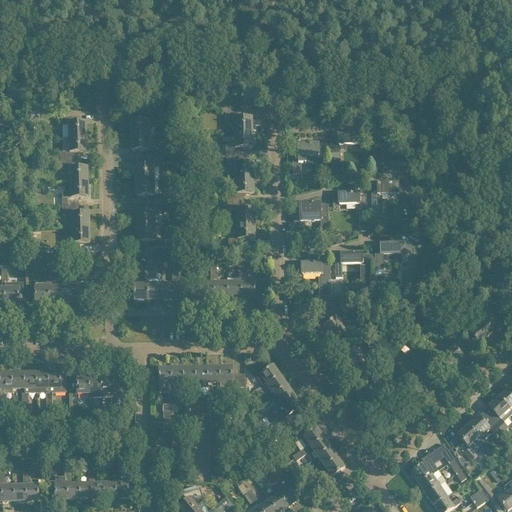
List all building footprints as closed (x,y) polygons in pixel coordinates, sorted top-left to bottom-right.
[(39,112),(29,112),(29,121),(40,121),(39,112)] [(242,114),(226,114),(226,120),(235,121),(236,135),(252,134),(251,120),(252,120),(242,120),(242,114)] [(142,122),(131,123),(132,123),(132,129),(132,137),(150,137),(150,124),(158,122),(157,116),(141,116),(142,122)] [(76,124),(76,118),(60,119),(60,125),(69,125),(70,139),(86,139),(85,124),(86,124),(76,124)] [(252,149),(252,134),(236,135),(236,149),(227,149),(227,156),(243,155),(243,149),(253,149),(252,149)] [(332,140),(330,141),(330,155),(330,156),(330,163),(335,163),(335,164),(331,165),(332,180),(342,180),(341,164),(338,164),(338,163),(341,163),(340,155),(339,155),(338,148),(338,147),(338,146),(338,145),(349,145),(359,144),(359,145),(360,145),(359,135),(338,136),(338,137),(332,137),(332,140)] [(132,152),(146,152),(146,158),(163,157),(163,151),(154,151),(150,150),(150,137),(132,137),(133,146),(133,152),(132,152)] [(86,153),(86,139),(70,139),(70,153),(61,154),(61,160),(67,160),(77,159),(77,154),(87,153),(86,153)] [(306,156),(319,155),(319,145),(298,146),(298,148),(292,148),(293,180),(302,180),(301,164),(306,164),(306,156)] [(370,172),(375,171),(386,168),(382,151),(372,153),(374,163),(370,164),(369,167),(370,172)] [(243,160),(227,160),(227,166),(236,167),(236,180),(253,180),(253,172),(253,166),(254,166),(254,165),(243,165),(243,160)] [(147,168),(136,168),(136,169),(137,169),(137,175),(138,183),(154,183),(154,182),(159,182),(159,168),(163,168),(163,162),(147,162),(147,168)] [(77,170),(77,164),(61,164),(62,171),(71,170),(71,185),(87,184),(87,170),(88,170),(88,169),(77,170)] [(253,194),(253,180),(236,180),(237,194),(228,195),(228,201),(234,201),(244,201),(244,195),(254,195),(254,194),(253,194)] [(138,197),(137,197),(137,198),(148,197),(148,203),(164,203),(164,198),(155,197),(154,183),(138,183),(138,191),(138,197)] [(88,198),(87,184),(71,185),(67,184),(67,186),(65,186),(65,193),(62,193),(62,200),(62,206),(79,205),(78,199),(89,199),(89,198),(88,198)] [(399,185),(372,186),(372,217),(382,216),(382,195),(398,194),(398,195),(399,195),(399,185)] [(339,197),(333,197),(333,207),(333,208),(339,208),(339,206),(357,205),(357,215),(360,215),(367,215),(367,195),(360,195),(339,195),(339,197)] [(244,211),(244,205),(228,206),(228,212),(237,212),(237,226),(254,225),(254,211),(255,211),(244,211)] [(300,205),(293,205),(294,224),(301,223),(301,225),(321,224),(321,237),(321,245),(321,246),(329,246),(329,231),(329,215),(328,206),(321,206),(321,205),(300,205)] [(138,214),(137,214),(138,214),(139,228),(155,228),(155,215),(165,214),(164,207),(148,208),(148,213),(138,214)] [(409,207),(400,209),(403,221),(412,219),(409,207)] [(79,209),(63,210),(63,216),(72,216),(73,230),(89,230),(88,215),(89,215),(79,215),(79,209)] [(254,240),(254,225),(237,226),(238,240),(228,240),(229,247),(235,247),(245,246),(245,241),(255,240),(254,240)] [(139,243),(138,243),(149,243),(149,249),(165,248),(165,242),(155,241),(155,228),(139,228),(139,243)] [(89,244),(89,230),(73,230),(73,244),(64,245),(64,251),(80,250),(80,245),(90,244),(89,244)] [(400,245),(375,246),(375,256),(375,262),(375,271),(384,271),(383,256),(402,255),(402,263),(408,263),(408,265),(415,265),(417,265),(416,253),(416,248),(414,248),(414,243),(400,243),(400,245)] [(341,257),(335,257),(336,266),(336,267),(336,273),(336,280),(342,279),(342,266),(361,265),(361,268),(362,291),(365,291),(365,294),(371,293),(371,291),(371,290),(371,268),(371,266),(371,265),(371,262),(370,256),(362,256),(362,255),(341,255),(341,257)] [(76,265),(88,264),(88,256),(76,257),(76,265)] [(302,267),(296,267),(296,278),(302,277),(302,276),(320,275),(322,275),(323,275),(323,279),(320,279),(320,303),(325,303),(330,303),(331,303),(331,276),(330,273),(330,267),(330,266),(323,266),(323,264),(301,265),(302,267)] [(424,264),(416,266),(419,278),(427,276),(424,264)] [(238,279),(228,279),(228,284),(228,299),(242,298),(241,284),(241,280),(239,280),(238,279)] [(241,280),(241,284),(242,298),(255,298),(255,299),(256,299),(255,284),(255,279),(254,279),(254,280),(244,280),(241,280)] [(74,282),(63,283),(63,289),(63,303),(77,303),(77,288),(76,284),(74,284),(74,282)] [(215,299),(228,299),(228,284),(214,285),(215,299)] [(8,285),(4,286),(5,291),(5,304),(19,304),(19,305),(19,295),(23,295),(23,285),(8,285)] [(46,285),(35,285),(35,289),(35,295),(36,305),(36,304),(50,303),(49,289),(49,285),(46,285)] [(180,285),(176,286),(176,300),(189,300),(190,301),(190,285),(180,285)] [(201,300),(201,299),(215,299),(214,285),(200,285),(201,300)] [(135,302),(135,301),(149,301),(148,286),(134,287),(135,302)] [(149,301),(162,300),(162,286),(148,286),(149,301)] [(162,300),(176,300),(175,286),(162,286),(162,300)] [(90,288),(77,288),(77,303),(90,302),(90,303),(91,303),(91,288),(90,288)] [(63,289),(49,289),(50,303),(63,303),(63,289)] [(334,307),(347,304),(345,297),(332,301),(334,307)] [(483,322),(488,318),(480,308),(476,311),(483,322)] [(336,342),(344,336),(346,335),(341,328),(336,320),(325,327),(336,342)] [(480,344),(493,333),(485,323),(471,335),(480,344)] [(351,338),(363,329),(359,324),(348,333),(351,338)] [(453,347),(457,343),(448,332),(444,336),(453,347)] [(449,370),(463,359),(455,349),(441,361),(449,370)] [(358,374),(366,368),(369,367),(358,352),(348,359),(358,374)] [(374,370),(385,362),(381,357),(370,365),(374,370)] [(418,359),(414,362),(421,372),(423,374),(427,370),(426,368),(418,359)] [(273,368),(257,379),(263,387),(264,389),(268,387),(280,378),(273,369),(274,368),(273,368)] [(220,389),(217,389),(218,397),(223,396),(223,389),(227,389),(227,385),(231,385),(232,385),(232,389),(239,389),(239,376),(232,376),(232,369),(232,370),(230,370),(220,370),(220,385),(220,389)] [(216,370),(208,371),(208,385),(217,385),(220,385),(220,370),(216,370)] [(160,371),(159,371),(159,386),(160,389),(160,394),(169,394),(169,390),(171,390),(171,371),(160,372),(160,371)] [(171,390),(169,390),(169,394),(169,398),(175,398),(175,390),(178,390),(178,386),(184,386),(184,371),(174,371),(171,371),(171,390)] [(188,371),(184,371),(184,386),(188,386),(196,385),(196,371),(188,371)] [(196,389),(193,389),(193,397),(199,397),(199,389),(208,389),(208,385),(208,371),(202,371),(196,371),(196,385),(196,389)] [(49,394),(46,394),(47,402),(52,402),(52,394),(67,394),(67,384),(61,384),(61,374),(61,375),(49,376),(49,394)] [(419,396),(433,385),(424,375),(411,386),(419,396)] [(13,395),(13,391),(13,376),(1,377),(1,391),(1,395),(13,395)] [(13,391),(25,391),(25,376),(13,376),(13,391)] [(25,394),(22,395),(22,402),(28,402),(28,394),(37,394),(37,390),(37,376),(25,376),(25,391),(25,394)] [(37,394),(46,394),(49,394),(49,376),(37,376),(37,390),(37,394)] [(263,387),(257,391),(260,396),(266,391),(271,399),(287,388),(280,378),(268,387),(264,389),(263,387)] [(126,389),(126,379),(126,380),(114,380),(114,395),(114,399),(111,399),(111,407),(117,407),(117,399),(126,399),(126,403),(132,403),(132,389),(126,389)] [(78,381),(78,380),(77,380),(78,396),(90,395),(90,381),(78,381)] [(114,380),(102,381),(102,399),(111,399),(114,399),(114,380)] [(90,399),(87,399),(87,407),(93,407),(93,399),(102,399),(102,381),(90,381),(90,395),(90,399)] [(387,393),(380,383),(370,390),(380,405),(392,397),(395,401),(407,393),(401,385),(400,384),(387,393)] [(287,388),(271,399),(277,406),(278,409),(282,406),(294,398),(287,388)] [(510,410),(511,408),(511,392),(510,389),(499,399),(510,410)] [(257,391),(250,395),(253,400),(260,396),(257,391)] [(169,406),(164,406),(164,413),(164,424),(164,433),(172,433),(172,429),(171,414),(171,413),(173,413),(173,406),(175,406),(175,398),(169,398),(169,406)] [(277,406),(270,411),(274,415),(273,416),(279,424),(285,419),(286,419),(289,417),(294,413),(301,408),(302,408),(301,407),(300,408),(294,398),(282,406),(278,409),(277,406)] [(489,408),(499,420),(504,416),(508,420),(511,416),(511,412),(510,410),(499,399),(489,408)] [(270,411),(264,415),(265,417),(266,418),(267,420),(274,415),(270,411)] [(266,418),(255,426),(257,429),(268,421),(267,420),(266,418)] [(479,418),(468,427),(479,439),(482,443),(487,438),(494,435),(499,430),(496,426),(491,421),(486,426),(479,418)] [(498,424),(496,426),(499,430),(501,432),(502,433),(506,430),(508,428),(504,424),(501,421),(498,424)] [(484,444),(479,439),(468,427),(467,428),(465,427),(462,430),(463,432),(458,437),(465,444),(469,448),(470,450),(471,450),(474,453),(484,444)] [(56,430),(56,428),(51,428),(51,437),(71,437),(71,430),(56,430)] [(305,430),(298,436),(301,440),(306,449),(308,451),(312,448),(323,440),(322,438),(316,430),(317,430),(317,429),(309,435),(305,430)] [(269,447),(282,439),(277,432),(265,441),(269,447)] [(323,440),(312,448),(315,452),(319,458),(330,450),(323,440)] [(264,441),(258,445),(261,450),(267,446),(264,441)] [(424,465),(412,474),(419,485),(433,476),(439,472),(431,461),(442,454),(441,453),(447,449),(444,445),(439,449),(421,461),(424,465)] [(301,452),(300,453),(303,458),(310,453),(309,452),(308,451),(306,449),(301,452)] [(447,449),(441,453),(442,454),(449,465),(455,461),(447,449)] [(330,450),(319,458),(326,468),(335,462),(337,460),(331,451),(330,450)] [(472,462),(477,457),(474,453),(471,450),(470,450),(465,454),(472,462)] [(300,453),(293,458),(297,462),(303,458),(300,453)] [(461,458),(458,461),(462,467),(466,463),(461,458)] [(335,462),(326,468),(327,469),(328,471),(333,477),(332,478),(327,481),(332,488),(342,481),(338,475),(345,470),(345,469),(344,470),(339,463),(337,460),(335,462)] [(456,476),(462,472),(455,461),(449,465),(456,476)] [(252,463),(247,466),(250,472),(255,468),(252,463)] [(320,468),(314,473),(317,477),(324,473),(320,468)] [(492,471),(490,474),(498,485),(501,482),(492,471)] [(461,483),(467,480),(462,472),(456,476),(461,483)] [(314,473),(307,477),(310,482),(317,477),(314,473)] [(55,482),(48,483),(48,495),(56,495),(56,502),(56,501),(64,501),(66,501),(68,501),(68,486),(68,483),(71,483),(71,474),(64,475),(64,478),(64,482),(55,482)] [(433,476),(419,485),(426,496),(440,487),(446,483),(442,478),(436,482),(433,476)] [(268,480),(266,481),(271,488),(276,485),(271,478),(268,480)] [(481,481),(477,484),(481,489),(481,490),(491,503),(495,500),(497,502),(498,501),(499,502),(501,505),(506,511),(508,511),(511,509),(511,496),(509,493),(505,488),(504,487),(493,495),(486,486),(485,486),(481,481)] [(280,491),(277,492),(288,508),(292,505),(298,501),(298,502),(299,502),(293,494),(298,490),(296,487),(293,482),(281,490),(280,491)] [(440,487),(426,496),(428,498),(429,500),(434,507),(447,498),(452,494),(445,483),(440,487)] [(92,500),(104,500),(104,485),(92,486),(92,500)] [(104,500),(117,499),(116,485),(104,485),(104,500)] [(129,500),(129,485),(116,485),(117,499),(128,499),(128,500),(129,500)] [(276,485),(271,488),(274,493),(275,494),(277,492),(280,491),(276,485)] [(80,486),(68,486),(68,501),(80,501),(80,486)] [(80,501),(92,500),(92,486),(80,486),(80,501)] [(15,502),(27,502),(26,487),(14,488),(15,502)] [(39,503),(39,493),(39,487),(26,487),(27,502),(39,502),(39,503)] [(3,503),(15,502),(14,488),(2,488),(3,503)] [(196,489),(177,495),(182,500),(183,499),(186,503),(179,509),(181,511),(200,511),(196,507),(199,505),(204,501),(200,488),(196,490),(196,489)] [(251,491),(246,494),(251,501),(255,498),(251,491)] [(482,491),(470,499),(473,504),(485,497),(482,491)] [(274,493),(267,498),(275,511),(281,511),(288,508),(277,492),(275,494),(274,493)] [(485,497),(473,504),(477,510),(489,502),(485,497)] [(226,498),(214,508),(217,511),(222,511),(231,505),(226,498)] [(255,498),(251,501),(255,508),(257,506),(260,505),(259,503),(255,498)] [(260,505),(257,506),(261,511),(275,511),(267,498),(259,503),(260,505)] [(451,504),(447,498),(434,507),(437,511),(450,511),(461,505),(458,500),(451,504)]
